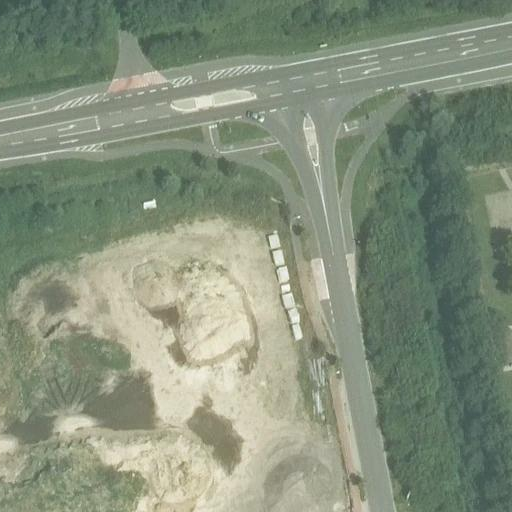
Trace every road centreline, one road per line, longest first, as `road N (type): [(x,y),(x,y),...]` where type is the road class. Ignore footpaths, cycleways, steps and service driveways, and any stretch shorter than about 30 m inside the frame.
road 1 (unclassified): [(382,511),(300,86)]
road 2 (secondary): [(300,86),(511,42)]
road 3 (secondary): [(140,117),(300,86)]
road 4 (unknown): [(0,436),(143,400)]
road 5 (secondary): [(0,142),(140,117)]
